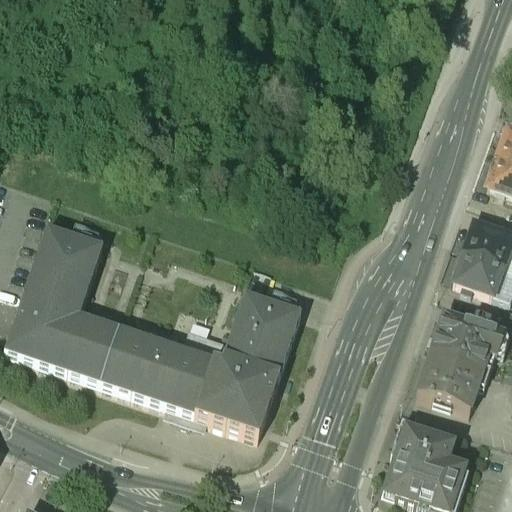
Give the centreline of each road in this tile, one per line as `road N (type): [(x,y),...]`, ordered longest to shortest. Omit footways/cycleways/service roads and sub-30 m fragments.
road 1 (secondary): [(501,0),(318,511)]
road 2 (tertiary): [(36,456),(221,511)]
